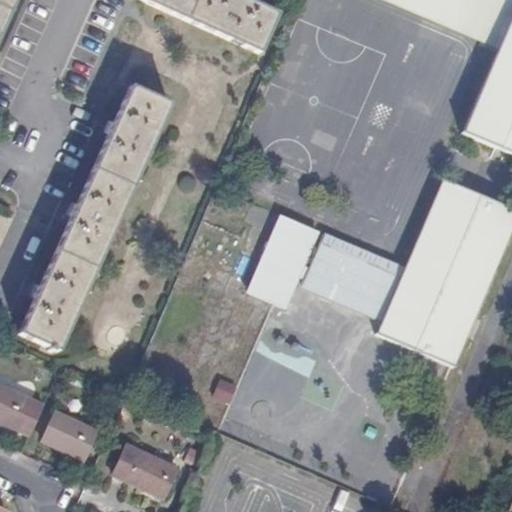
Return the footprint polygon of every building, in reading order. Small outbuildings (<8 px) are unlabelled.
[(0,0),(0,35),(16,0),(0,0)] [(134,0),(259,56),(277,17),(245,2),(245,1),(243,0),(134,0)] [(387,0),(500,48),(511,17),(511,15),(476,0),(387,0)] [(511,0),(476,0),(511,15),(511,0)] [(511,17),(500,48),(462,134),(511,155),(511,17)] [(58,355),(170,107),(130,89),(114,126),(113,125),(108,135),(109,136),(77,207),(75,207),(71,217),(72,218),(40,290),(38,289),(33,300),(35,300),(19,336),(49,350),(49,353),(52,354),(54,352),(58,355)] [(404,272),(383,321),(377,335),(376,335),(375,337),(453,370),(454,368),(452,368),(511,226),(511,212),(442,182),(404,272)] [(0,249),(13,222),(0,216),(0,249)] [(282,313),(315,234),(278,219),(246,297),(282,313)] [(383,321),(404,272),(322,238),(302,286),(383,321)] [(226,404),(232,383),(215,379),(210,399),(226,404)] [(32,404),(0,388),(0,424),(18,433),(32,404)] [(83,464),(97,434),(55,415),(42,444),(83,464)] [(112,478),(162,502),(177,472),(126,448),(112,478)]
